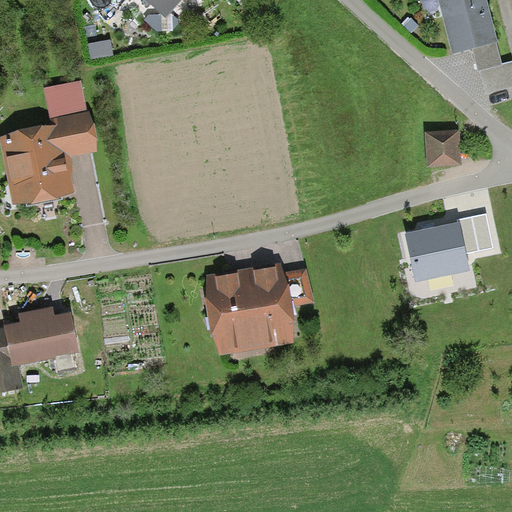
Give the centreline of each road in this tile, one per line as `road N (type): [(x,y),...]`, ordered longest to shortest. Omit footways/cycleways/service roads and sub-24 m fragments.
road 1 (unclassified): [(0,271),(297,220),(482,165),(511,148)]
road 2 (residential): [(352,0),(511,136)]
